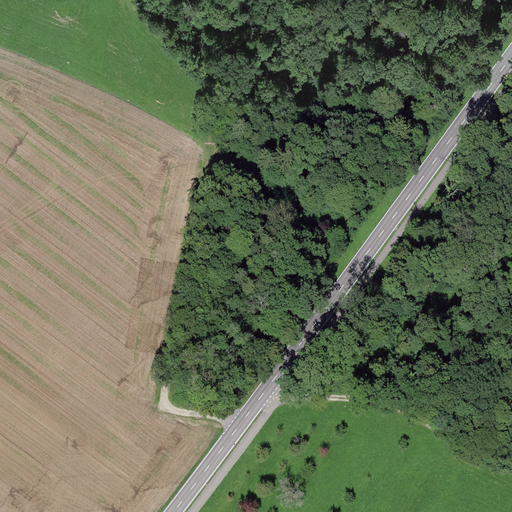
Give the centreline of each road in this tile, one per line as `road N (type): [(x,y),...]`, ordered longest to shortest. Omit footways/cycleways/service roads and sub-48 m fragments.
road 1 (primary): [(174,511),(511,56)]
road 2 (track): [(240,424),(178,411),(157,386),(202,135)]
road 3 (track): [(280,397),(388,405),(420,420)]
